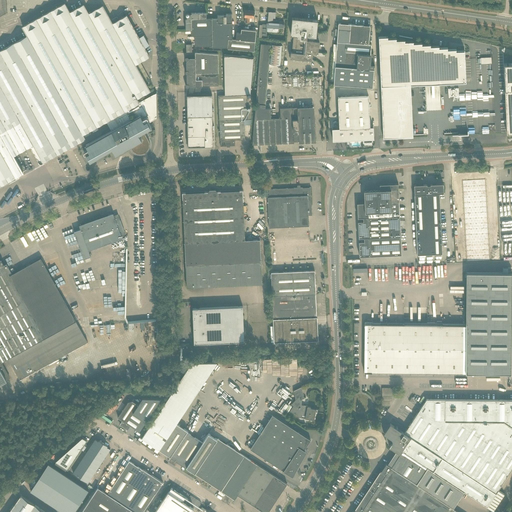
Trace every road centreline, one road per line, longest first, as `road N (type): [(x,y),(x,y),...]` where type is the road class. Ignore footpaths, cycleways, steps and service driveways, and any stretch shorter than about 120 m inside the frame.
road 1 (primary): [(334,209),(339,393),(327,451),(293,511)]
road 2 (residential): [(216,0),(380,19),(400,6)]
road 3 (residential): [(0,232),(92,187),(171,168)]
road 4 (residential): [(172,344),(171,168)]
road 5 (unclassified): [(92,414),(233,511)]
road 6 (residential): [(171,168),(167,13),(175,0)]
road 7 (unclassified): [(307,162),(171,168)]
road 8 (unknown): [(355,258),(409,254),(409,178)]
road 9 (unknown): [(355,258),(359,187),(409,178)]
road 10 (primary): [(390,159),(511,152)]
